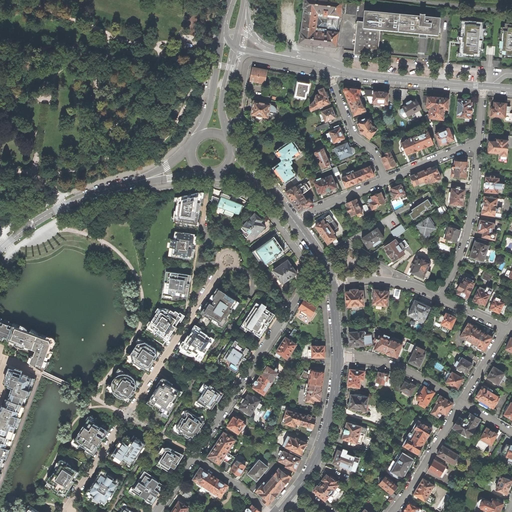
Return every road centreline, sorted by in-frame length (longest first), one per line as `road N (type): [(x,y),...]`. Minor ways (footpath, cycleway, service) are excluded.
road 1 (residential): [(224,267),(63,511)]
road 2 (residential): [(329,274),(302,289),(192,456)]
road 3 (tertiary): [(0,249),(61,206),(143,179)]
road 4 (residential): [(478,142),(471,215),(439,296)]
road 5 (residential): [(333,66),(318,72),(251,60),(238,117),(223,124)]
road 6 (secondary): [(483,85),(333,66)]
road 7 (residential): [(338,357),(328,424),(298,488)]
road 8 (residential): [(338,357),(406,369),(461,401)]
road 9 (residential): [(461,401),(391,511)]
road 10 (residential): [(333,66),(353,131),(387,178)]
